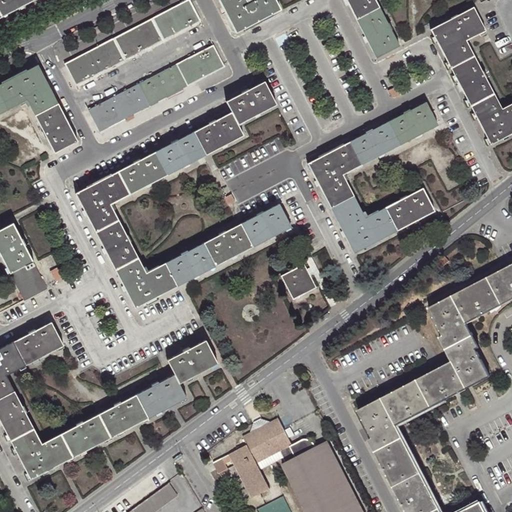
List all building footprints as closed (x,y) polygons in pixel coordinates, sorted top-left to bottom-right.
[(0,0),(0,14),(2,18),(19,9),(36,0),(0,0)] [(188,0),(187,0),(65,64),(76,86),(200,21),(188,0)] [(218,0),(225,12),(236,33),(254,23),(255,24),(261,21),(261,19),(279,9),(274,0),(218,0)] [(358,21),(380,9),(375,0),(347,0),(358,21)] [(431,31),(451,69),(475,57),(466,40),(485,30),(473,8),(450,21),(431,31)] [(367,38),(378,58),(400,47),(380,9),(358,21),(367,38)] [(212,45),(88,110),(100,131),(224,67),(212,45)] [(471,107),(495,95),(475,57),(451,69),(462,89),(471,107)] [(36,122),(60,109),(47,84),(38,67),(0,86),(0,90),(10,111),(26,103),(36,122)] [(233,114),(239,126),(242,125),(277,107),(265,84),(227,104),(233,114)] [(0,116),(10,111),(0,90),(0,116)] [(511,103),(502,108),(495,95),(471,107),(490,144),(511,132),(511,103)] [(439,126),(427,103),(389,123),(401,145),(420,136),(439,126)] [(56,160),(80,148),(67,125),(60,109),(36,122),(56,160)] [(239,126),(233,114),(194,134),(207,157),(225,147),(245,137),(239,126)] [(401,145),(389,123),(351,142),(362,165),(383,155),(401,145)] [(207,157),(194,134),(156,153),(169,177),(188,166),(207,157)] [(362,165),(351,142),(307,163),(318,183),(332,209),(355,198),(343,175),(362,165)] [(169,177),(156,153),(117,173),(130,197),(149,187),(169,177)] [(130,197),(117,173),(75,195),(85,213),(95,234),(119,223),(111,207),(130,197)] [(424,190),(387,209),(399,232),(417,223),(436,213),(424,190)] [(366,220),(355,198),(332,209),(345,234),(356,255),(399,232),(387,209),(366,220)] [(280,207),(242,226),(254,250),(274,240),(292,230),(280,207)] [(138,259),(119,223),(95,234),(104,251),(115,272),(138,259)] [(242,226),(204,245),(217,269),(235,259),(254,250),(242,226)] [(34,267),(14,229),(0,236),(0,260),(10,280),(34,267)] [(204,245),(166,265),(178,289),(198,278),(217,269),(204,245)] [(310,267),(306,269),(311,277),(315,274),(331,306),(336,303),(311,255),(305,258),(310,267)] [(138,259),(115,272),(124,288),(135,311),(178,289),(166,265),(147,275),(138,259)] [(311,277),(306,269),(304,263),(296,267),(297,268),(282,276),(292,296),(298,292),(300,295),(316,287),(311,277)] [(511,265),(489,277),(503,305),(511,300),(511,265)] [(58,266),(50,270),(56,281),(64,276),(58,266)] [(34,267),(10,280),(22,301),(45,289),(34,267)] [(466,289),(453,296),(467,324),(503,305),(489,277),(466,289)] [(441,338),(448,353),(475,339),(467,324),(453,296),(448,299),(429,309),(443,336),(441,338)] [(64,348),(52,324),(13,345),(25,368),(38,362),(64,348)] [(453,362),(467,389),(481,382),(490,378),(476,350),(480,348),(475,339),(448,353),(453,362)] [(218,367),(206,344),(168,364),(180,387),(199,377),(218,367)] [(25,368),(13,345),(0,351),(0,401),(14,394),(6,378),(25,368)] [(453,362),(418,380),(433,408),(457,395),(467,389),(453,362)] [(175,378),(137,398),(149,421),(176,408),(188,401),(175,378)] [(398,391),(383,399),(397,427),(433,408),(418,380),(398,391)] [(34,431),(14,394),(0,401),(0,423),(1,425),(11,444),(34,431)] [(137,398),(100,417),(112,440),(136,428),(149,421),(137,398)] [(379,401),(359,411),(373,439),(370,441),(378,457),(405,443),(397,427),(383,399),(379,401)] [(100,417),(61,437),(74,460),(98,447),(112,440),(100,417)] [(293,446),(279,420),(272,424),(263,421),(254,426),(250,435),(244,439),(248,447),(230,456),(253,499),(268,492),(258,472),(283,459),(286,465),(282,467),(305,511),(361,511),(326,444),(316,449),(312,445),(307,442),(301,442),(293,446)] [(34,431),(11,444),(31,482),(61,467),(74,460),(61,437),(42,447),(34,431)] [(405,443),(378,457),(387,474),(396,491),(423,478),(405,443)] [(227,472),(221,460),(213,464),(219,476),(227,472)] [(441,511),(423,478),(396,491),(407,511),(441,511)] [(155,511),(177,496),(169,484),(130,511),(155,511)] [(485,511),(481,503),(463,511),(485,511)]
